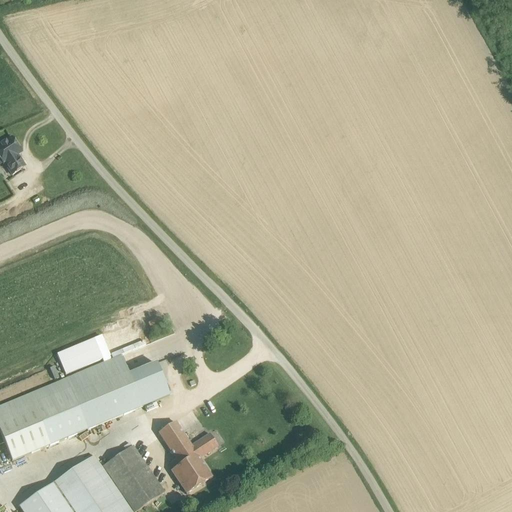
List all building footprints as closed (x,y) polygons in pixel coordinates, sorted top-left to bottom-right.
[(12,175),(25,167),(17,156),(22,153),(12,138),(0,146),(0,159),(4,165),(5,164),(12,175)] [(66,378),(111,359),(106,347),(101,336),(56,355),(57,358),(58,361),(59,363),(60,366),(66,378)] [(0,434),(12,463),(170,396),(157,364),(129,376),(121,357),(0,407),(0,434)] [(175,423),(159,434),(175,459),(169,463),(174,470),(171,472),(186,494),(212,478),(197,456),(199,455),(201,458),(218,446),(209,434),(192,447),(184,436),(175,423)] [(123,451),(133,444),(130,440),(120,447),(123,451)] [(94,456),(54,484),(73,511),(136,511),(164,493),(133,446),(102,468),(94,456)] [(71,511),(52,483),(18,506),(22,511),(71,511)]
